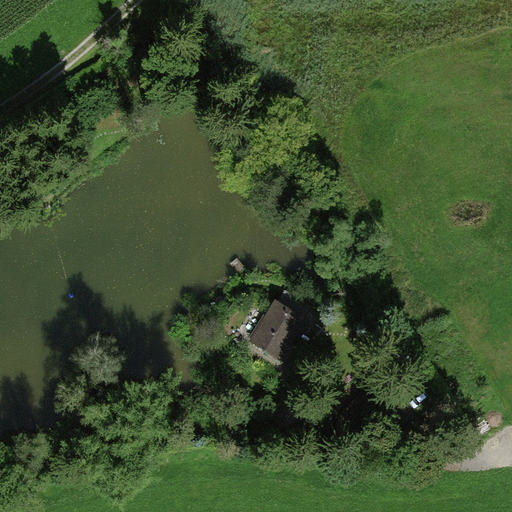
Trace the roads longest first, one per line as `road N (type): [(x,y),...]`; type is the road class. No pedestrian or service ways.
road 1 (track): [(511,455),(456,459),(373,383),(302,361)]
road 2 (track): [(0,87),(126,0)]
